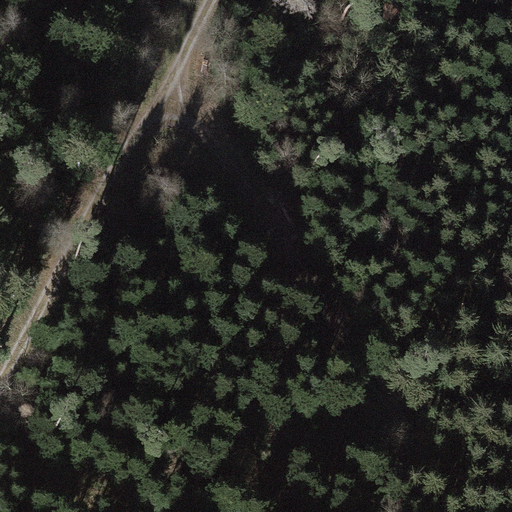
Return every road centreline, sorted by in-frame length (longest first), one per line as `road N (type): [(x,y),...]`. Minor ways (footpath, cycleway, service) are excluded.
road 1 (track): [(173,88),(463,511)]
road 2 (track): [(218,0),(0,397)]
